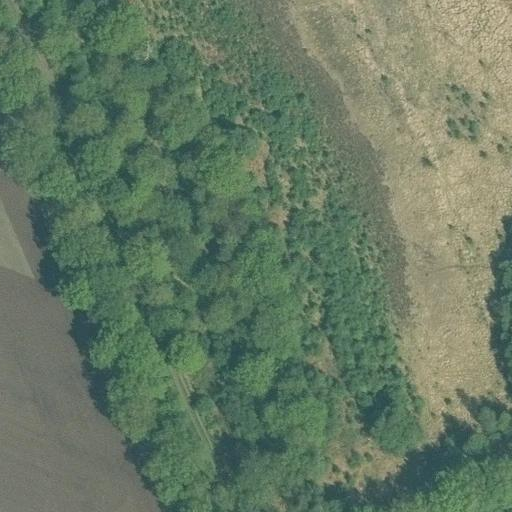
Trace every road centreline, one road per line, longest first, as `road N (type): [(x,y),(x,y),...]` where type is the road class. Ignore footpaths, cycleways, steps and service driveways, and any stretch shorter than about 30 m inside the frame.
road 1 (track): [(230,511),(9,0)]
road 2 (track): [(398,511),(511,466)]
